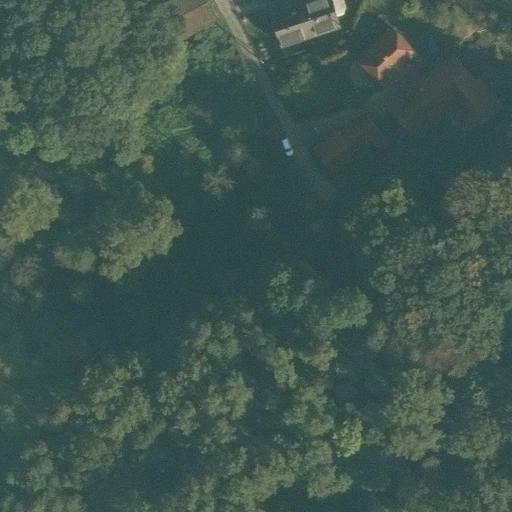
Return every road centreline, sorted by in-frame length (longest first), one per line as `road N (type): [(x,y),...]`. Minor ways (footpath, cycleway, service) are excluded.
road 1 (track): [(511,409),(371,286),(322,189)]
road 2 (residential): [(322,189),(223,0)]
